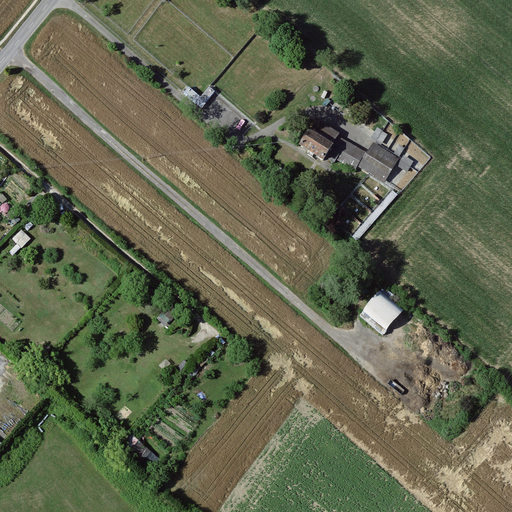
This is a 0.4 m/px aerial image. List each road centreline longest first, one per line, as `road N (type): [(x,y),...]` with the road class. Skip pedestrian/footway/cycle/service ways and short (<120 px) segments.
road 1 (track): [(9,51),(365,363)]
road 2 (track): [(0,146),(227,344)]
road 3 (unclassified): [(67,0),(239,146)]
